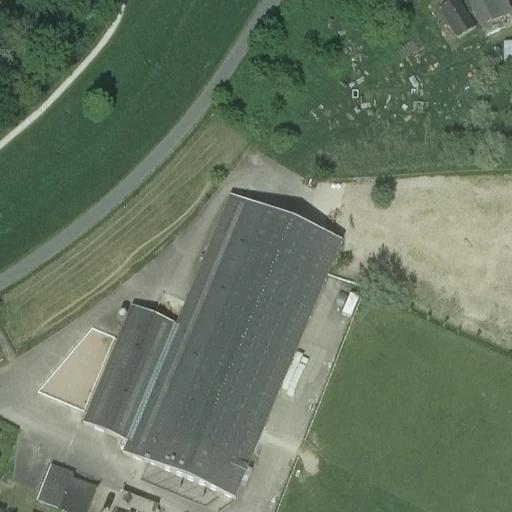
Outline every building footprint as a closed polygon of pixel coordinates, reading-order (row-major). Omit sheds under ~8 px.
[(388,28),(412,13),(403,0),(366,0),(379,17),(388,28)] [(490,0),(469,0),(480,27),(499,19),(490,0)] [(475,31),(457,2),(456,1),(437,12),(456,43),(475,31)] [(229,198),(227,205),(176,328),(131,309),(83,425),(127,444),(123,454),(233,501),(340,244),(229,198)] [(39,496),(36,502),(61,511),(87,511),(96,491),(97,489),(94,488),(94,489),(71,480),(72,477),(50,468),(47,475),(47,474),(38,496),(39,496)] [(155,511),(157,508),(122,495),(115,511),(155,511)]
